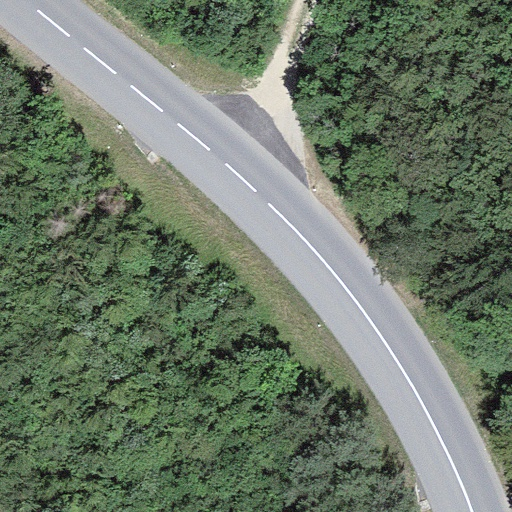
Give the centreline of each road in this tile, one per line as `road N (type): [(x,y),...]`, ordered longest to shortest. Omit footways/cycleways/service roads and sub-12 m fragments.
road 1 (secondary): [(471,511),(413,386),(308,245),(247,182),(24,0)]
road 2 (track): [(312,0),(247,182)]
